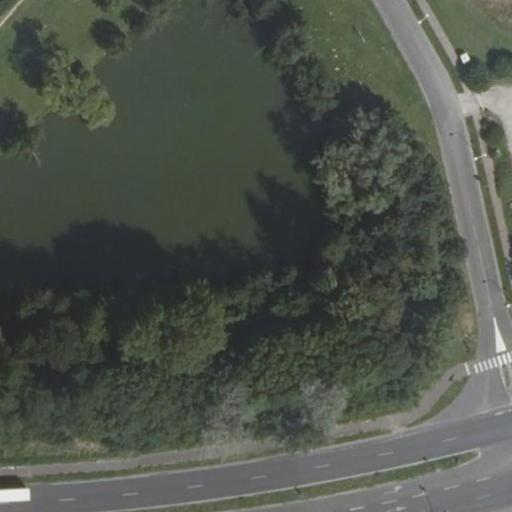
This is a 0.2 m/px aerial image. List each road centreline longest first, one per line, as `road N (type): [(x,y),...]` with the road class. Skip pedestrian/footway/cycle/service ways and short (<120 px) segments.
road 1 (primary): [(511,426),(260,477),(0,503)]
road 2 (residential): [(511,400),(446,108),(388,0)]
